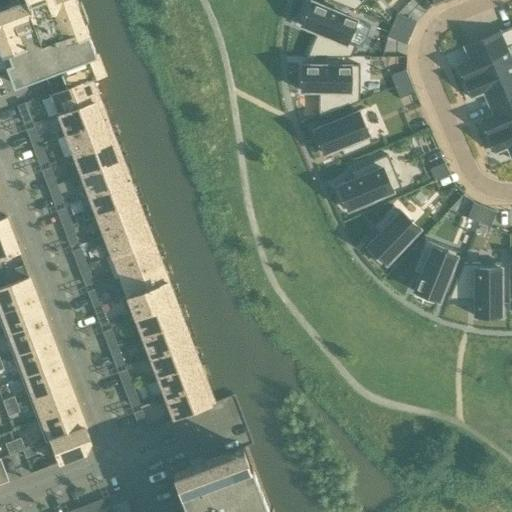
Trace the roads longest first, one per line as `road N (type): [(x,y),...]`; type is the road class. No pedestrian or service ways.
road 1 (residential): [(14,198),(109,453),(0,503)]
road 2 (residential): [(496,0),(452,20),(434,44),(435,69),(480,177),(511,189)]
